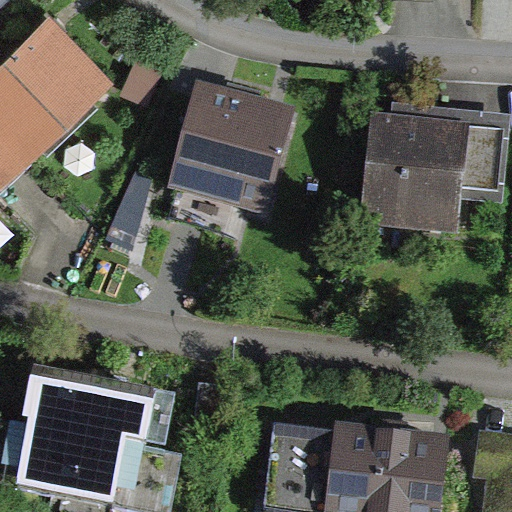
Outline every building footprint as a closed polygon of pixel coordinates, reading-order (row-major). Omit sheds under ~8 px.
[(0,170),(98,79),(38,15),(0,49),(0,170)] [(296,128),(196,102),(167,211),(267,237),(296,128)] [(371,130),(360,239),(459,249),(463,213),(502,217),(511,128),(392,115),(390,131),(371,130)] [(159,394),(55,372),(30,486),(134,508),(159,394)] [(511,511),(511,446),(479,443),(474,487),(487,489),(484,511),(511,511)] [(445,511),(452,458),(336,444),(327,511),(445,511)]
